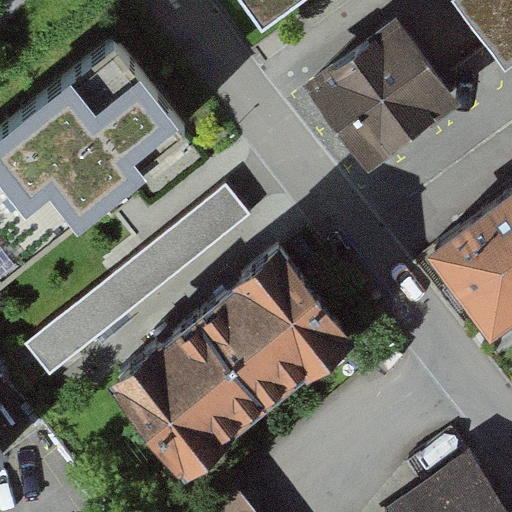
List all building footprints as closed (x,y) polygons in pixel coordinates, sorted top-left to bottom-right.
[(260,0),(268,10),(282,0),(260,0)] [(511,0),(479,0),(511,45),(511,0)] [(315,71),(372,152),(463,89),(406,8),(315,71)] [(111,41),(0,129),(0,279),(190,131),(111,41)] [(252,216),(225,184),(24,345),(51,377),(252,216)] [(511,188),(427,248),(488,334),(511,316),(511,188)] [(196,319),(265,411),(353,344),(283,253),(196,319)] [(265,411),(196,319),(111,384),(181,475),(265,411)] [(415,511),(511,511),(511,481),(491,449),(409,502),(415,511)] [(253,511),(232,483),(196,511),(253,511)]
